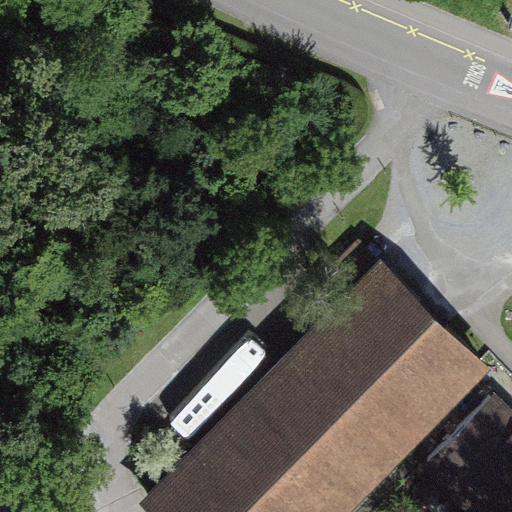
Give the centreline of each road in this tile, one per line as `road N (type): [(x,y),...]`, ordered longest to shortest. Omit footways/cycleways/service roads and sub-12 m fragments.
road 1 (track): [(0,319),(95,204),(126,139),(106,79),(63,37),(3,0)]
road 2 (tertiary): [(511,95),(285,0)]
